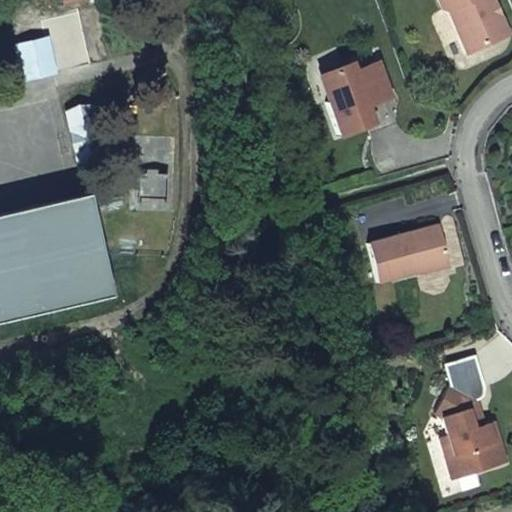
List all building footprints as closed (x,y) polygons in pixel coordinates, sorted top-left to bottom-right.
[(435,0),(439,9),(446,12),(465,54),(507,35),(491,0),(435,0)] [(46,42),(14,50),(21,82),(54,75),(46,42)] [(323,104),(337,137),(367,125),(361,108),(391,97),(378,63),(353,72),(350,63),(320,75),(330,101),(323,104)] [(83,196),(0,215),(0,322),(108,298),(83,196)] [(437,225),(366,244),(376,282),(447,264),(437,225)] [(451,477),(506,459),(493,419),(483,422),(475,397),(448,383),(433,412),(439,415),(452,452),(444,455),(451,477)] [(444,455),(452,452),(445,434),(438,436),(444,455)]
